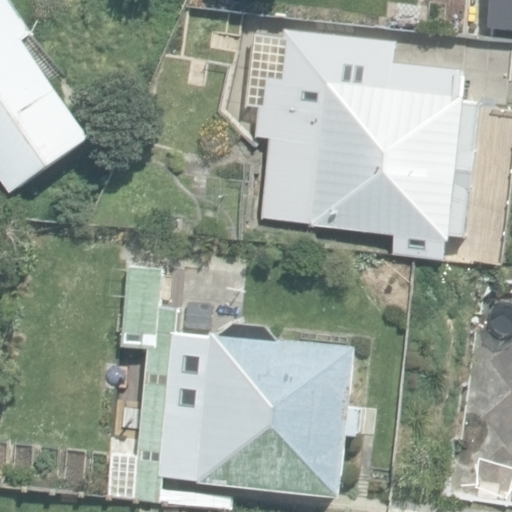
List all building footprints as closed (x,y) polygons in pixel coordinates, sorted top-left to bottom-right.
[(0,0),(0,165),(19,193),(104,133),(34,36),(40,33),(15,0),(0,0)] [(400,0),(399,18),(427,20),(428,0),(400,0)] [(511,0),(493,0),(490,27),(511,28),(511,0)] [(251,41),(276,44),(280,18),(255,15),(251,41)] [(320,225),(457,239),(457,235),(475,237),(488,102),(470,100),(471,96),(464,95),(466,71),(385,63),(385,70),(344,66),(342,81),(333,80),(333,85),(277,79),(270,146),(285,148),(283,167),(325,171),(320,225)] [(142,498),(168,500),(170,475),(351,493),(365,345),(287,338),(277,322),(242,321),(227,331),(221,330),(220,336),(180,332),(183,306),(166,304),(169,269),(136,266),(128,343),(159,346),(149,446),(167,447),(166,461),(146,459),(142,498)] [(135,495),(139,454),(98,451),(94,491),(135,495)]
